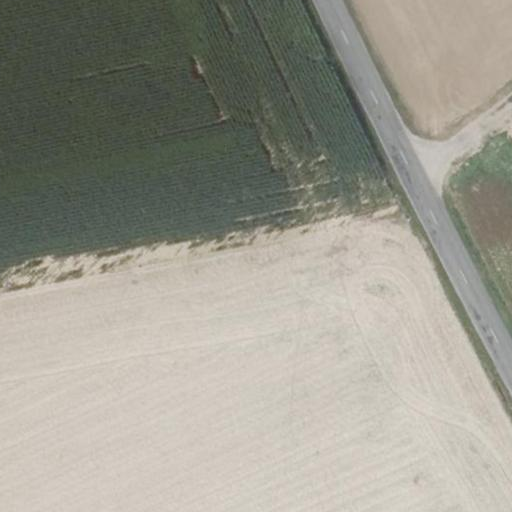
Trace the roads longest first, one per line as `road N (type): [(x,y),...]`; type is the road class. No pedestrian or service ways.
road 1 (tertiary): [(511,367),(326,0)]
road 2 (track): [(511,99),(415,179)]
